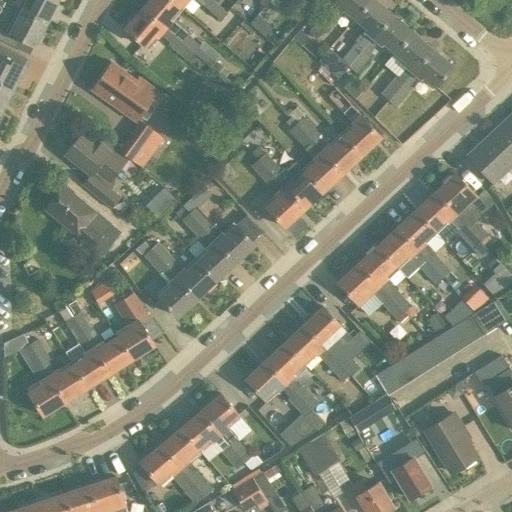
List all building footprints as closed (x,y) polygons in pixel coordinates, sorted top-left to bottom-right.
[(21,0),(17,9),(45,23),(56,0),(21,0)] [(173,0),(149,0),(142,8),(166,28),(174,35),(205,62),(210,66),(215,59),(216,59),(200,44),(199,44),(187,34),(190,30),(172,15),(180,6),(173,0)] [(214,0),(173,0),(180,6),(185,0),(196,0),(220,20),(228,11),(214,0)] [(334,0),(332,3),(307,32),(316,39),(340,10),(340,11),(343,7),(355,17),(369,0),(334,0)] [(364,31),(340,59),(348,66),(364,47),(372,38),(393,14),(376,0),(369,0),(355,17),(367,27),(363,31),(364,31)] [(142,8),(125,29),(145,46),(155,35),(158,37),(161,34),(166,28),(142,8)] [(45,23),(17,9),(5,32),(33,47),(45,23)] [(393,14),(372,38),(378,43),(381,45),(384,41),(396,51),(413,31),(393,14)] [(403,64),(379,92),(383,95),(379,99),(383,102),(380,106),(381,108),(388,100),(433,48),(413,31),(396,51),(406,61),(403,64)] [(169,41),(167,44),(198,70),(205,62),(174,35),(169,41)] [(364,47),(348,66),(356,73),(372,54),(370,52),(364,47)] [(433,48),(388,100),(396,107),(421,79),(424,75),(436,85),(453,65),(433,48)] [(0,83),(12,89),(23,68),(0,56),(0,83)] [(210,66),(209,66),(217,73),(223,66),(215,59),(210,66)] [(92,89),(135,120),(140,115),(145,119),(163,94),(139,77),(137,79),(112,62),(92,89)] [(0,111),(0,112),(12,89),(0,83),(0,111)] [(336,88),(328,96),(343,112),(352,104),(336,88)] [(354,124),(343,134),(361,154),(381,135),(360,113),(351,121),(354,124)] [(304,116),(297,122),(313,140),(320,134),(304,116)] [(511,120),(509,117),(488,136),(511,161),(511,120)] [(140,118),(129,133),(153,150),(164,135),(140,118)] [(291,128),(288,130),(316,159),(305,169),(323,189),(342,172),(321,149),(313,140),(297,122),(291,128)] [(91,175),(103,185),(95,195),(111,208),(120,197),(110,189),(111,187),(113,181),(113,177),(128,158),(102,138),(96,145),(81,133),(65,154),(91,175)] [(328,142),(321,149),(342,172),(361,154),(343,134),(332,144),(330,141),(328,142)] [(511,166),(511,161),(488,136),(468,155),(494,183),(511,166)] [(265,151),(258,158),(275,176),(283,185),(304,207),(323,189),(305,169),(304,170),(295,160),(285,170),(283,168),(281,169),(265,151)] [(258,158),(250,165),(267,184),(269,181),(275,176),(258,158)] [(511,187),(511,169),(503,177),(511,187)] [(455,172),(435,191),(481,241),(488,234),(475,220),(478,217),(467,204),(476,195),(455,172)] [(112,223),(64,184),(45,208),(102,254),(120,232),(111,224),(112,223)] [(166,185),(149,201),(161,214),(178,198),(166,185)] [(277,195),(266,205),(285,225),(304,207),(283,185),(277,190),(275,193),(277,195)] [(435,191),(416,209),(434,229),(444,220),(455,232),(456,231),(473,248),(481,241),(435,191)] [(196,205),(189,211),(207,230),(214,238),(236,261),(255,243),(253,240),(237,223),(236,222),(225,232),(222,230),(221,231),(214,222),(213,223),(197,207),(196,205)] [(416,209),(397,227),(443,276),(450,269),(423,240),(434,229),(416,209)] [(182,218),(181,219),(199,237),(200,236),(207,230),(189,211),(182,218)] [(397,227),(377,245),(407,276),(418,266),(435,284),(443,276),(397,227)] [(209,248),(197,258),(217,279),(236,261),(214,238),(208,244),(206,245),(209,248)] [(158,241),(151,247),(168,265),(176,273),(197,297),(217,279),(197,258),(187,268),(184,265),(180,269),(173,261),(175,259),(158,241)] [(481,241),(473,248),(480,256),(488,248),(481,241)] [(377,245),(358,263),(404,312),(412,305),(385,276),(396,265),(407,276),(377,245)] [(150,248),(142,256),(159,274),(168,265),(151,247),(150,248)] [(491,269),(494,271),(505,284),(511,281),(511,280),(511,276),(499,262),(491,269)] [(404,312),(358,263),(337,282),(359,305),(372,293),(396,319),(404,312)] [(169,284),(158,294),(178,315),(197,297),(176,273),(167,282),(169,284)] [(101,302),(117,293),(109,279),(93,288),(101,302)] [(478,282),(464,295),(477,308),(490,295),(478,282)] [(133,291),(114,303),(128,324),(129,327),(117,335),(132,359),(155,344),(139,320),(146,315),(146,314),(147,313),(133,291)] [(462,299),(456,304),(468,317),(473,313),(474,312),(462,299)] [(322,306),(303,324),(350,373),(357,367),(332,340),(333,339),(330,336),(341,326),(322,306)] [(474,312),(473,313),(486,333),(498,326),(495,320),(485,306),(474,312)] [(81,310),(73,315),(110,373),(132,359),(117,335),(105,342),(103,339),(101,341),(81,310)] [(468,317),(461,321),(474,341),(486,333),(473,313),(468,317)] [(73,315),(64,321),(76,341),(75,342),(83,356),(73,363),(88,387),(110,373),(73,315)] [(461,321),(449,329),(462,349),(474,341),(461,321)] [(303,324),(284,342),(303,362),(314,351),(341,381),(350,373),(303,324)] [(449,329),(436,336),(449,357),(462,349),(449,329)] [(436,336),(424,344),(437,364),(449,357),(436,336)] [(37,338),(29,343),(43,364),(49,360),(51,359),(37,338)] [(284,342),(265,360),(287,382),(294,376),(295,375),(292,372),(303,362),(284,342)] [(28,343),(20,349),(21,351),(39,380),(41,383),(28,391),(43,415),(66,400),(49,374),(43,364),(29,343),(28,343)] [(424,344),(412,352),(425,372),(437,364),(424,344)] [(412,352),(400,359),(413,380),(425,372),(412,352)] [(482,384),(497,376),(505,389),(494,396),(511,423),(511,371),(509,367),(502,355),(475,372),(482,384)] [(400,359),(388,367),(401,388),(413,380),(400,359)] [(265,360),(246,378),(264,398),(276,387),(278,390),(281,388),(287,382),(265,360)] [(55,370),(49,374),(66,400),(88,387),(73,363),(60,371),(58,368),(55,370)] [(401,388),(388,367),(375,375),(388,396),(401,388)] [(302,384),(295,391),(312,408),(319,402),(302,384)] [(289,396),(287,398),(300,413),(304,416),(312,409),(312,408),(295,391),(289,396)] [(220,393),(200,410),(244,462),(252,455),(228,427),(229,426),(226,423),(238,413),(220,393)] [(386,394),(361,409),(370,424),(395,409),(386,394)] [(200,410),(180,427),(197,447),(208,438),(211,441),(214,439),(222,448),(220,450),(236,469),(244,462),(200,410)] [(425,430),(451,473),(478,456),(460,428),(462,426),(453,412),(425,430)] [(180,427),(160,444),(204,496),(212,489),(188,461),(189,460),(186,457),(197,447),(180,427)] [(323,431),(310,439),(342,492),(343,491),(339,485),(349,478),(337,460),(340,459),(323,431)] [(393,470),(410,499),(430,486),(406,446),(392,454),(381,435),(367,444),(381,467),(387,464),(392,471),(393,470)] [(342,492),(310,439),(297,448),(315,475),(317,473),(333,498),(342,492)] [(204,496),(160,444),(140,461),(157,481),(168,472),(195,503),(204,496)] [(261,470),(252,476),(274,511),(280,511),(285,509),(272,487),(283,480),(277,471),(284,467),(281,461),(263,472),(261,470)] [(115,476),(89,485),(98,511),(113,511),(113,509),(125,505),(115,476)] [(274,511),(252,476),(231,489),(245,511),(257,505),(259,509),(268,504),(273,511),(274,511)] [(349,485),(365,511),(386,511),(393,508),(377,482),(366,489),(360,479),(349,485)] [(328,511),(311,484),(300,491),(308,503),(312,511),(343,511),(340,507),(330,511),(328,511)] [(98,511),(89,485),(64,493),(70,511),(98,511)] [(312,511),(308,503),(300,491),(291,496),(300,511),(312,511)] [(70,511),(64,493),(39,501),(42,511),(70,511)] [(42,511),(39,501),(15,510),(15,511),(42,511)] [(167,511),(162,501),(152,507),(154,511),(167,511)]
